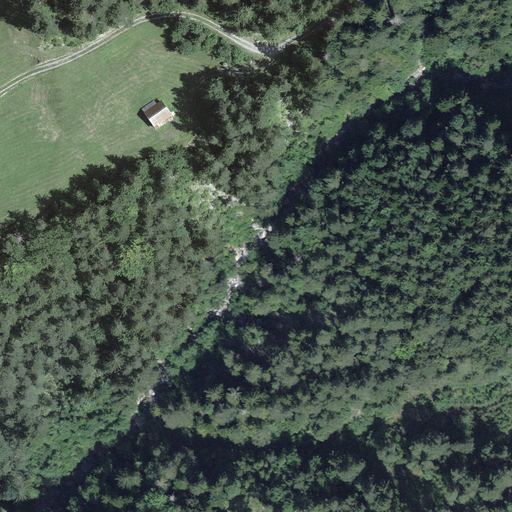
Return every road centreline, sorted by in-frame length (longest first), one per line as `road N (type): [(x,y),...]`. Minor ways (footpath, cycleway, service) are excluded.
road 1 (track): [(369,0),(343,5),(278,49),(251,47),(193,16),(142,19),(0,90)]
road 2 (track): [(0,223),(154,146),(208,75),(268,66),(278,49)]
